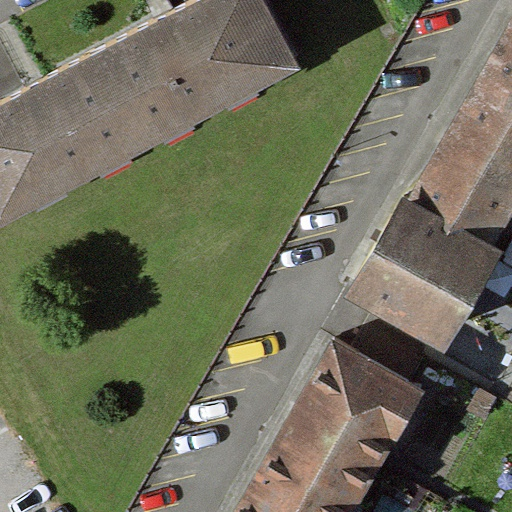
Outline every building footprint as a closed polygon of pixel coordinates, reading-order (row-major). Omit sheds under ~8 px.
[(261,0),(200,0),(0,107),(0,213),(1,215),(293,59),(261,0)] [(511,94),(511,3),(473,72),(511,94)] [(484,237),(511,187),(511,94),(473,72),(405,192),(484,237)] [(494,243),(484,237),(405,192),(395,186),(344,275),(443,332),(494,243)] [(350,511),(420,393),(336,344),(260,475),(324,511),(350,511)] [(324,511),(260,475),(238,511),(324,511)]
